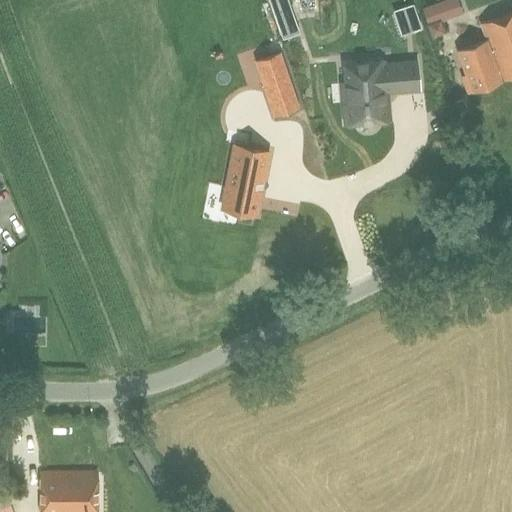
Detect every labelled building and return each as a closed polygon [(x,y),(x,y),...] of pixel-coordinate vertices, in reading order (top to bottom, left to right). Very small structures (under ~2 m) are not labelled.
[(271,0),(274,8),(287,4),(286,0),(271,0)] [(392,9),(401,33),(420,26),(411,2),(392,9)] [(471,92),(511,77),(511,11),(481,22),(487,40),(456,50),(465,76),(461,77),(466,92),(470,91),(471,92)] [(426,24),(430,36),(442,32),(438,20),(426,24)] [(346,82),(342,82),(344,102),(346,123),(388,119),(385,91),(419,88),(416,59),(382,62),(382,60),(344,63),(346,82)] [(265,99),(252,73),(240,79),(245,89),(233,95),(241,111),(265,99)] [(209,105),(211,93),(185,90),(184,101),(209,105)] [(466,109),(462,98),(454,101),(458,112),(466,109)] [(228,198),(255,205),(269,144),(236,136),(226,178),(233,179),(228,198)] [(292,160),(282,221),(393,239),(398,203),(363,197),(367,173),(292,160)] [(187,207),(150,200),(126,324),(164,331),(187,207)] [(204,267),(203,308),(225,308),(226,268),(204,267)] [(41,471),(41,511),(97,511),(97,470),(41,471)]
